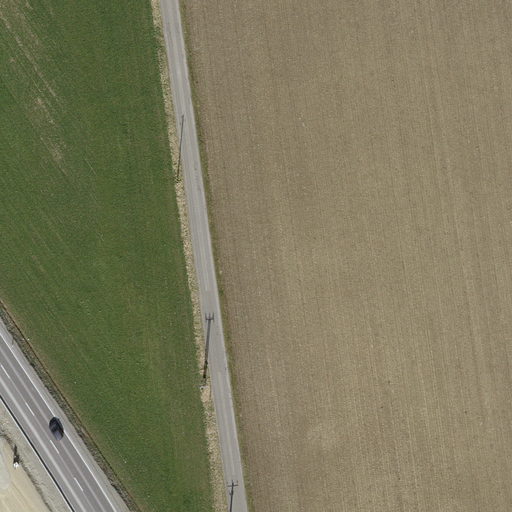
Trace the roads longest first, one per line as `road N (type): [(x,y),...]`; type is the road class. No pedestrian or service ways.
road 1 (unclassified): [(239,511),(170,0)]
road 2 (primary): [(96,511),(0,362)]
